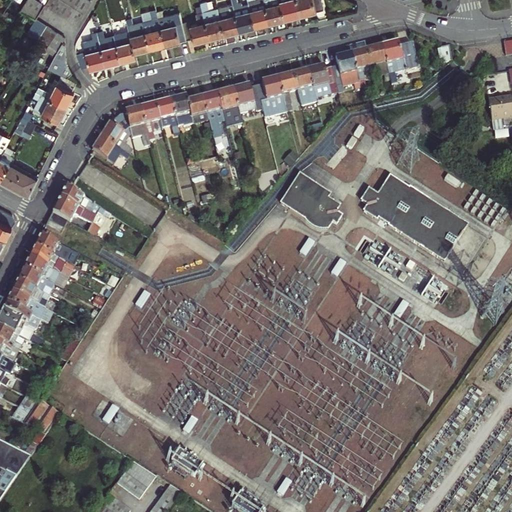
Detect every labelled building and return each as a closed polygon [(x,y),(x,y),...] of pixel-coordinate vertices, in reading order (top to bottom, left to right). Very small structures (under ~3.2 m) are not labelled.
[(37,0),(21,0),(17,8),(33,17),(42,3),(37,0)] [(67,19),(72,23),(80,11),(86,0),(43,0),(42,3),(49,7),(55,11),(61,15),(67,19)] [(244,0),(246,7),(250,23),(259,21),(264,19),(259,0),(244,0)] [(259,0),(264,19),(273,17),(279,15),(275,0),(259,0)] [(291,0),(275,0),(279,15),(287,13),(295,11),(291,0)] [(291,0),(295,11),(301,9),(317,5),(315,0),(291,0)] [(246,7),(230,11),(235,27),(244,25),(250,23),(246,7)] [(158,8),(152,10),(160,42),(173,39),(181,36),(177,21),(175,11),(160,15),(158,8)] [(149,17),(139,20),(145,46),(154,43),(160,42),(152,10),(147,11),(149,17)] [(215,15),(219,31),(227,29),(235,27),(230,11),(215,15)] [(219,31),(215,15),(200,19),(204,35),(213,33),(219,31)] [(123,24),(125,29),(130,50),(139,47),(145,46),(139,20),(129,23),(127,16),(122,17),(123,24)] [(24,30),(35,36),(43,23),(33,17),(24,30)] [(184,19),(177,21),(181,36),(188,35),(189,39),(195,38),(204,35),(200,19),(185,23),(184,19)] [(45,42),(53,29),(43,23),(35,36),(45,42)] [(92,29),(101,62),(110,60),(116,58),(109,33),(100,35),(98,27),(92,29)] [(62,35),(53,29),(45,42),(43,46),(53,52),(60,38),(62,35)] [(86,63),(86,66),(97,63),(101,62),(92,29),(88,30),(90,38),(80,41),(82,50),(75,52),(79,65),(86,63)] [(125,29),(109,33),(116,58),(124,56),(131,54),(130,50),(125,29)] [(46,65),(64,75),(71,68),(69,65),(67,61),(66,57),(65,54),(64,49),(63,45),(63,40),(60,38),(53,52),(46,65)] [(394,45),(392,39),(389,40),(377,43),(387,77),(392,76),(390,70),(411,65),(405,42),(394,45)] [(381,79),(387,77),(377,43),(369,45),(361,47),(365,62),(369,75),(380,73),(381,79)] [(436,45),(439,58),(447,56),(443,43),(436,45)] [(357,64),(365,62),(361,47),(356,48),(347,50),(356,85),(362,84),(357,64)] [(331,54),(333,63),(327,65),(331,81),(337,79),(338,83),(350,80),(351,86),(356,85),(347,50),(337,53),(331,54)] [(315,64),(304,67),(309,85),(325,81),(327,91),(333,90),(331,81),(327,65),(321,66),(320,63),(315,64)] [(309,85),(304,67),(296,69),(288,71),(296,99),(296,102),(312,99),(309,85)] [(281,73),(274,75),(283,109),(289,107),(287,102),(296,99),(288,71),(281,73)] [(74,83),(55,73),(46,90),(41,87),(38,93),(64,106),(69,97),(71,92),(69,91),(74,83)] [(257,79),(258,84),(252,86),(258,108),(260,116),(283,109),(274,75),(262,78),(257,79)] [(251,109),(258,108),(252,86),(247,87),(246,82),(238,84),(228,87),(235,111),(251,106),(251,109)] [(217,107),(218,109),(228,106),(233,122),(238,121),(235,111),(228,87),(222,88),(213,91),(217,107)] [(35,98),(38,93),(33,90),(30,95),(35,98)] [(208,92),(199,94),(205,118),(206,122),(207,124),(221,120),(218,109),(217,107),(213,91),(208,92)] [(64,106),(38,93),(35,98),(31,107),(56,121),(60,113),(64,106)] [(166,97),(173,125),(179,123),(180,124),(189,122),(183,98),(182,93),(175,95),(166,97)] [(190,122),(205,118),(199,94),(192,96),(183,98),(189,122),(190,122)] [(490,100),(493,122),(504,120),(505,128),(511,126),(511,96),(505,98),(490,100)] [(152,101),(156,118),(158,125),(168,123),(171,135),(176,133),(173,125),(166,97),(160,99),(152,101)] [(137,105),(138,111),(146,139),(151,137),(149,130),(151,129),(149,120),(156,118),(152,101),(145,103),(137,105)] [(121,113),(127,135),(128,137),(138,135),(140,145),(147,144),(146,139),(138,111),(137,105),(129,107),(120,109),(121,113)] [(33,115),(22,110),(20,115),(29,120),(30,120),(33,115)] [(114,116),(112,119),(109,124),(106,123),(98,136),(113,145),(121,150),(127,154),(130,149),(125,146),(125,145),(121,142),(125,136),(127,135),(121,113),(116,115),(114,116)] [(20,115),(12,129),(22,133),(29,120),(20,115)] [(121,150),(113,145),(98,136),(94,142),(89,150),(111,164),(117,155),(124,159),(127,154),(121,150)] [(0,173),(7,160),(13,150),(4,145),(2,148),(0,151),(0,173)] [(26,193),(35,175),(7,160),(0,173),(0,178),(14,186),(26,193)] [(333,200),(301,179),(282,209),(305,224),(307,226),(309,229),(313,231),(317,233),(321,234),(326,234),(332,227),(337,230),(344,221),(336,215),(340,210),(331,204),(333,200)] [(370,194),(362,206),(368,210),(364,216),(378,227),(380,224),(390,231),(389,232),(445,268),(469,230),(412,193),(411,194),(392,182),(379,200),(370,194)] [(108,214),(89,202),(70,190),(63,185),(60,191),(58,195),(94,214),(95,213),(98,214),(106,217),(108,214)] [(94,214),(58,195),(53,204),(50,211),(94,234),(97,228),(89,224),(94,214)] [(14,216),(0,208),(0,220),(14,228),(17,223),(14,216)] [(92,236),(94,234),(50,211),(46,220),(61,227),(64,222),(92,236)] [(0,233),(8,238),(11,234),(14,228),(0,220),(0,233)] [(58,234),(61,227),(46,220),(42,227),(58,234)] [(7,241),(8,238),(0,233),(0,247),(3,249),(7,241)] [(72,264),(77,253),(39,234),(37,238),(35,240),(33,244),(65,260),(72,264)] [(314,245),(308,242),(299,255),(305,259),(314,245)] [(72,264),(65,260),(33,244),(30,251),(27,256),(57,271),(67,276),(73,264),(72,264)] [(52,282),(57,271),(27,256),(23,264),(22,267),(52,282)] [(340,259),(330,273),(336,277),(346,263),(340,259)] [(52,282),(22,267),(18,275),(16,278),(46,293),(52,282)] [(67,276),(57,271),(52,282),(61,287),(67,276)] [(117,277),(110,274),(106,282),(113,286),(117,277)] [(46,293),(16,278),(13,285),(10,289),(19,294),(20,292),(29,297),(29,298),(37,302),(40,296),(46,299),(46,298),(55,302),(57,299),(46,293)] [(19,294),(10,289),(7,295),(5,300),(31,313),(42,319),(47,308),(42,305),(37,302),(29,298),(29,297),(20,292),(19,294)] [(150,294),(144,290),(134,304),(140,308),(150,294)] [(103,298),(94,293),(91,299),(100,304),(103,298)] [(37,302),(42,305),(46,299),(40,296),(37,302)] [(31,313),(5,300),(0,309),(0,325),(16,334),(17,335),(25,319),(28,320),(31,313)] [(407,304),(402,300),(392,314),(398,319),(407,304)] [(14,340),(16,334),(0,325),(0,339),(19,349),(20,347),(19,346),(20,343),(18,342),(14,340)] [(20,350),(19,349),(0,339),(0,354),(14,362),(19,353),(20,350)] [(0,367),(4,370),(9,372),(14,362),(0,354),(0,367)] [(49,379),(51,381),(58,370),(52,366),(44,377),(49,379)] [(45,386),(49,379),(44,377),(43,377),(40,384),(45,386)] [(26,395),(19,406),(11,416),(45,433),(60,411),(38,399),(37,401),(26,395)] [(119,409),(112,404),(101,420),(108,425),(119,409)] [(197,420),(191,416),(182,430),(188,434),(197,420)] [(0,467),(16,475),(30,455),(0,439),(0,467)] [(169,465),(194,482),(204,469),(178,451),(169,465)] [(141,495),(157,472),(135,458),(120,480),(141,495)] [(16,475),(0,467),(0,488),(5,492),(16,475)] [(287,478),(277,492),(283,496),(293,482),(287,478)] [(169,511),(173,506),(178,500),(182,494),(185,490),(173,482),(170,487),(166,492),(162,498),(160,501),(157,504),(153,510),(151,511),(169,511)] [(97,511),(128,511),(132,507),(111,492),(103,503),(97,511)] [(233,511),(265,511),(267,509),(240,493),(230,510),(233,511)]
